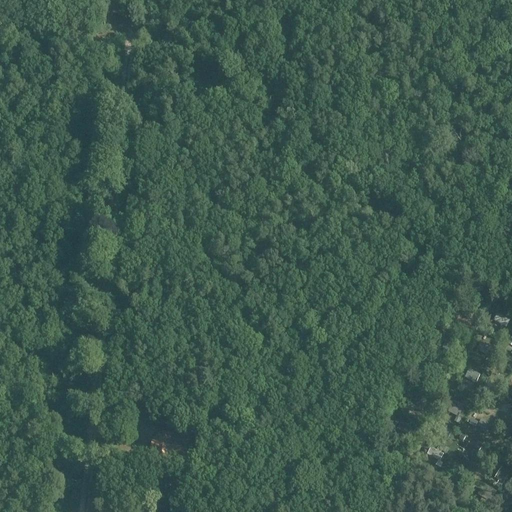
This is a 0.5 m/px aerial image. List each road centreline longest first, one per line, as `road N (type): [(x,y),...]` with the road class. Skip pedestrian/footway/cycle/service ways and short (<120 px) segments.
road 1 (track): [(130,35),(84,511)]
road 2 (track): [(130,35),(168,41),(511,309)]
